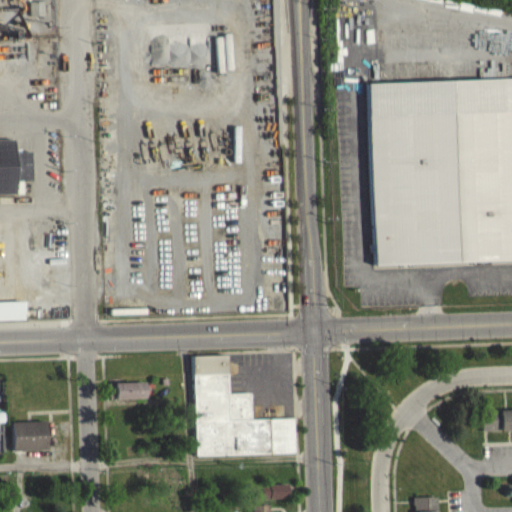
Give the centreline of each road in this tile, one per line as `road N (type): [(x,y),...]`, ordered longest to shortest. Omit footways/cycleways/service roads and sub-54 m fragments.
road 1 (residential): [(68,0),(87,511)]
road 2 (tertiary): [(297,0),(315,335)]
road 3 (residential): [(0,344),(315,335)]
road 4 (residential): [(315,335),(511,325)]
road 5 (tertiary): [(315,335),(320,511)]
road 6 (residential): [(412,404),(465,465),(468,511),(465,465)]
road 7 (residential): [(448,375),(412,404),(384,453),(385,511)]
